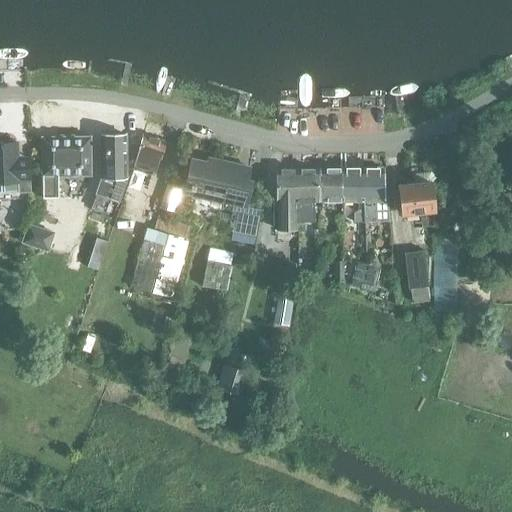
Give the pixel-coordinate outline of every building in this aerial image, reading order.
[(58,194),(58,173),(91,172),(90,133),(72,133),(72,132),(58,132),(58,134),(41,134),(42,173),(43,173),(43,194),(58,194)] [(124,132),(100,133),(100,177),(95,192),(117,198),(125,175),(124,132)] [(143,133),(133,164),(135,164),(154,171),(154,170),(164,140),(156,137),(145,133),(143,133)] [(0,191),(18,190),(31,190),(29,166),(17,166),(16,139),(0,140),(0,191)] [(233,168),(190,158),(187,173),(192,174),(190,186),(228,194),(227,200),(246,204),(248,193),(244,192),(249,166),(234,163),(233,168)] [(342,200),(341,168),(320,169),(320,201),(342,200)] [(361,168),(341,168),(342,200),(356,200),(356,210),(352,213),(353,222),(363,221),(361,168)] [(361,168),(363,221),(363,222),(388,222),(387,200),(382,200),(382,168),(361,168)] [(297,170),(297,201),(297,221),(314,221),(314,201),(317,201),(316,169),(297,170)] [(275,170),(276,202),(273,206),(273,226),(276,229),(297,229),(297,221),(297,201),(297,170),(275,170)] [(399,213),(432,209),(429,181),(396,185),(399,213)] [(24,240),(49,247),(54,230),(29,222),(24,240)] [(132,283),(175,294),(191,235),(147,224),(132,283)] [(455,310),(455,235),(433,235),(432,310),(455,310)] [(403,253),(407,289),(428,286),(424,251),(403,253)] [(204,261),(200,285),(223,289),(228,265),(204,261)] [(356,261),(350,283),(365,287),(364,264),(356,261)] [(343,263),(334,263),(334,278),(334,284),(343,283),(343,282),(343,263)] [(372,290),(379,268),(364,264),(365,287),(372,290)] [(276,297),(272,326),(287,328),(291,299),(276,297)] [(183,359),(190,332),(174,329),(167,355),(183,359)] [(240,395),(247,371),(224,365),(217,388),(240,395)]
